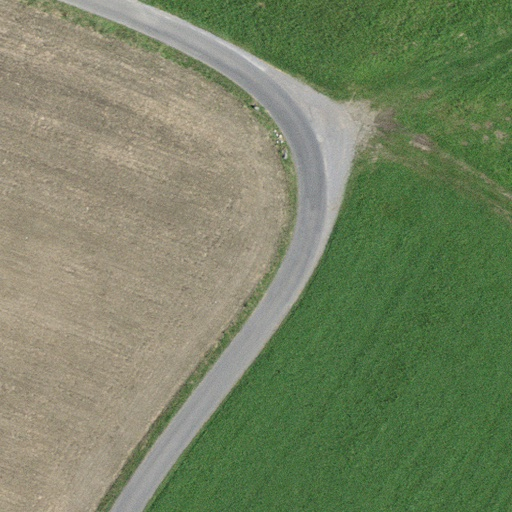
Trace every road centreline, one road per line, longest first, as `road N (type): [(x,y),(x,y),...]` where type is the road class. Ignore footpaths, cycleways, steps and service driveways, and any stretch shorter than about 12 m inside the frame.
road 1 (unclassified): [(95,0),(163,25),(263,87),(303,139),(308,241),(275,312),(130,477),(115,511)]
road 2 (track): [(303,139),(511,50)]
